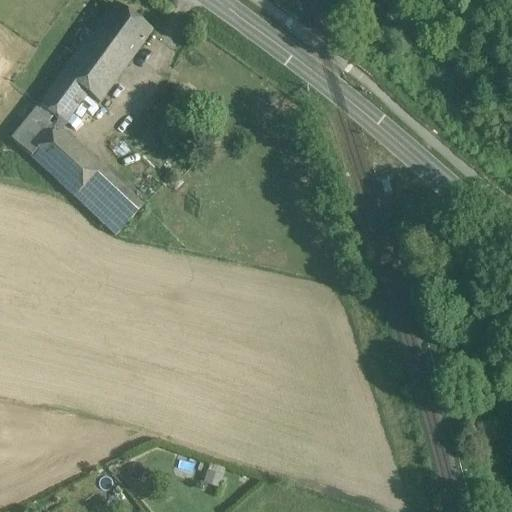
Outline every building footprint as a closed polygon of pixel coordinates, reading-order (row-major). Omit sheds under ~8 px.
[(151,33),(113,4),(92,33),(130,61),(151,33)] [(130,61),(92,33),(75,55),(38,105),(37,105),(10,138),(30,156),(57,127),(58,128),(62,123),(64,124),(86,94),(98,104),(130,61)] [(66,47),(28,98),(37,105),(38,105),(75,55),(66,47)] [(58,128),(57,127),(30,156),(75,198),(102,168),(58,128)] [(118,184),(102,168),(75,198),(92,213),(118,184)] [(389,183),(382,185),(385,196),(392,194),(389,183)] [(141,204),(118,184),(92,213),(114,234),(141,204)]
